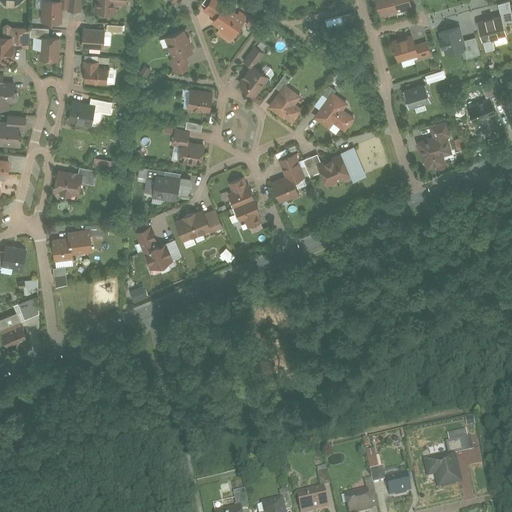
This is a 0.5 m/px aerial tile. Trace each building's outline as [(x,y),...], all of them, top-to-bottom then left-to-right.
[(79,12),(80,0),(40,0),(39,22),(59,23),(59,8),(66,8),(66,11),(79,12)] [(92,0),(92,13),(113,14),(114,5),(125,5),(124,0),(92,0)] [(218,33),(229,41),(246,17),(238,12),(236,14),(222,4),(224,2),(221,0),(208,0),(200,11),(212,19),(209,24),(219,32),(218,33)] [(373,0),(378,19),(411,10),(408,0),(373,0)] [(506,34),(501,14),(477,20),(482,40),(506,34)] [(250,17),(244,25),(251,31),(257,22),(250,17)] [(27,36),(28,28),(9,27),(7,24),(3,24),(0,27),(0,30),(0,63),(4,63),(4,62),(8,62),(8,61),(12,61),(12,49),(26,49),(27,36)] [(37,37),(47,38),(47,29),(28,28),(27,36),(37,37)] [(80,28),(79,49),(101,50),(103,29),(80,28)] [(457,28),(439,33),(446,57),(462,52),(464,52),(461,43),(457,28)] [(192,53),(183,30),(162,38),(171,60),(167,61),(172,75),(187,69),(182,56),(192,53)] [(411,35),(389,42),(396,64),(413,58),(414,62),(431,57),(425,41),(414,44),(411,35)] [(57,62),(59,38),(47,38),(37,37),(36,61),(57,62)] [(474,39),(461,43),(464,52),(462,52),(465,60),(480,56),(474,39)] [(250,66),(253,68),(263,54),(251,47),(241,62),(249,67),(250,66)] [(82,77),(81,83),(104,85),(105,68),(96,67),(97,62),(81,61),(80,77),(82,77)] [(147,78),(152,70),(146,66),(141,74),(147,78)] [(236,85),(254,98),(268,78),(253,68),(250,66),(249,67),(246,71),(245,70),(239,79),(240,80),(236,85)] [(424,76),(427,84),(444,78),(441,70),(424,76)] [(15,94),(12,93),(13,81),(2,80),(2,74),(0,73),(0,110),(8,111),(8,104),(12,105),(14,104),(16,103),(17,101),(18,99),(17,97),(16,95),(15,94)] [(273,88),(278,92),(283,85),(289,78),(283,73),(273,88)] [(478,86),(484,99),(488,98),(498,94),(492,80),(478,86)] [(401,91),(407,110),(430,103),(424,84),(401,91)] [(278,92),(266,108),(282,120),(283,119),(290,124),(301,110),(294,105),(299,97),(283,85),(278,92)] [(208,114),(211,92),(189,89),(186,111),(208,114)] [(330,92),(311,118),(328,130),(332,125),(343,133),(353,118),(342,110),(347,104),(330,92)] [(472,125),(495,115),(488,98),(484,99),(481,101),(481,102),(478,104),(477,102),(465,107),(472,125)] [(88,99),(87,105),(92,106),(91,112),(108,115),(110,103),(88,99)] [(67,124),(88,128),(91,112),(92,106),(87,105),(72,102),(67,124)] [(25,118),(6,116),(5,123),(0,122),(0,147),(18,149),(20,131),(24,131),(25,118)] [(185,122),(183,130),(188,131),(199,133),(200,125),(185,122)] [(431,137),(414,143),(421,165),(422,164),(425,171),(444,165),(442,158),(451,155),(445,135),(448,134),(444,122),(427,127),(431,137)] [(176,162),(199,166),(203,145),(186,142),(188,131),(183,130),(172,128),(170,135),(169,144),(179,146),(176,162)] [(354,150),(339,156),(349,178),(352,184),(366,178),(354,150)] [(283,177),(269,183),(278,204),(299,196),(293,182),(305,178),(295,153),(276,160),(283,177)] [(308,178),(319,173),(315,164),(319,162),(316,154),(301,161),(308,178)] [(319,162),(315,164),(319,173),(326,188),(349,178),(339,156),(338,154),(319,162)] [(112,169),(113,159),(92,157),(91,166),(112,169)] [(0,161),(0,182),(4,183),(5,179),(8,179),(9,162),(0,161)] [(78,168),(77,174),(81,175),(80,183),(94,186),(96,171),(78,168)] [(67,173),(57,171),(53,193),(57,193),(56,195),(70,198),(71,196),(77,197),(80,183),(81,175),(77,174),(75,174),(76,173),(68,171),(67,173)] [(151,198),(174,201),(175,194),(187,196),(189,178),(178,176),(178,178),(154,174),(154,179),(145,178),(143,192),(151,194),(151,198)] [(259,213),(248,185),(246,186),(242,177),(227,184),(230,192),(226,194),(238,222),(242,220),(246,229),(259,224),(256,214),(259,213)] [(111,208),(102,204),(98,212),(107,216),(111,208)] [(181,218),(173,222),(181,242),(203,233),(205,236),(222,229),(214,209),(203,213),(202,209),(193,213),(193,212),(180,217),(181,218)] [(133,232),(132,233),(149,272),(166,265),(165,264),(181,257),(173,238),(164,242),(155,239),(149,226),(148,226),(146,221),(131,227),(133,232)] [(100,225),(84,226),(84,231),(89,230),(90,236),(100,235),(100,225)] [(106,226),(107,236),(117,236),(117,225),(106,226)] [(50,240),(53,263),(71,261),(71,255),(91,253),(90,236),(89,230),(84,231),(66,233),(67,238),(50,240)] [(26,248),(5,244),(4,250),(2,264),(13,266),(12,271),(22,272),(26,248)] [(239,246),(232,249),(236,257),(243,254),(239,246)] [(230,255),(224,249),(219,256),(224,261),(230,255)] [(52,266),(53,285),(66,284),(64,265),(52,266)] [(37,291),(36,278),(23,279),(23,291),(37,291)] [(145,298),(141,288),(129,293),(133,303),(145,298)] [(38,298),(17,305),(24,322),(39,317),(38,298)] [(26,341),(14,313),(0,319),(0,337),(5,350),(26,341)] [(445,445),(447,455),(454,454),(467,451),(465,441),(445,445)] [(437,491),(461,486),(454,454),(447,455),(422,461),(426,479),(433,477),(437,491)] [(326,467),(316,467),(317,484),(327,484),(326,467)] [(371,487),(385,483),(384,480),(381,469),(368,473),(371,487)] [(389,500),(410,495),(405,475),(384,480),(385,483),(389,500)] [(323,511),(328,511),(322,489),(293,495),(297,511),(323,511)] [(346,511),(369,511),(365,491),(343,495),(346,511)] [(246,511),(247,511),(242,492),(231,494),(235,509),(223,511),(246,511)] [(283,511),(281,500),(260,504),(261,511),(283,511)]
